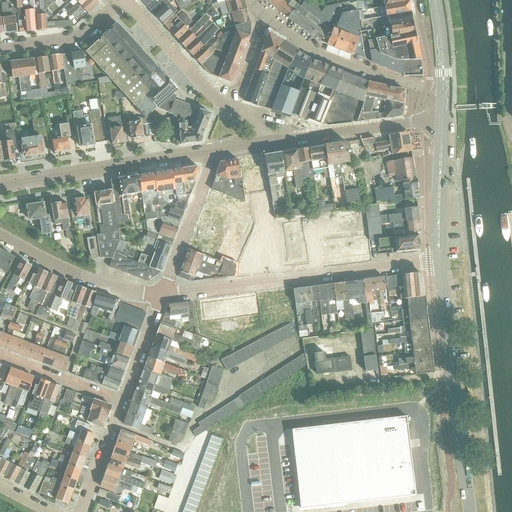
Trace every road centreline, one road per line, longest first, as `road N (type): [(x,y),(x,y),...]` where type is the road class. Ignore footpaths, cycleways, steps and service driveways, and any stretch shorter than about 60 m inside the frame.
road 1 (residential): [(162,292),(440,259)]
road 2 (primary): [(471,511),(440,259)]
road 3 (tertiary): [(0,184),(218,151)]
road 4 (residential): [(427,88),(298,45),(266,19)]
road 5 (residential): [(162,292),(87,278),(0,234)]
road 6 (tertiary): [(265,144),(417,122)]
road 7 (residential): [(233,110),(124,2)]
road 8 (residential): [(162,292),(218,151)]
road 9 (residential): [(0,50),(86,39),(124,2)]
road 10 (primary): [(440,259),(441,120)]
road 11 (residential): [(121,401),(0,355)]
road 12 (residential): [(511,126),(507,0)]
road 13 (primary): [(441,120),(433,0)]
